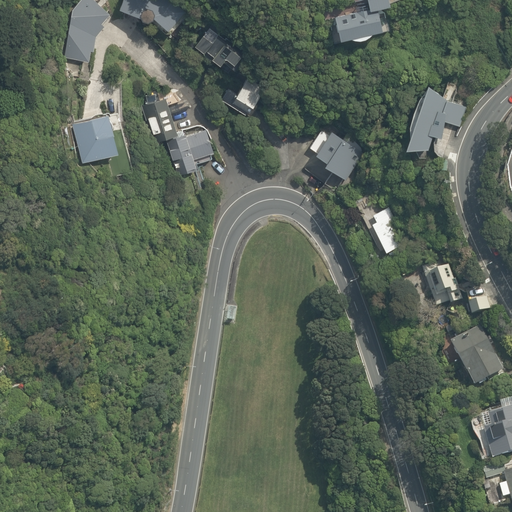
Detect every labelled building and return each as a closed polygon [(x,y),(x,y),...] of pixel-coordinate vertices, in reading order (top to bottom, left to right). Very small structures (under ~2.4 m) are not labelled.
[(80,17),(90,0),(55,0),(47,35),(74,42),(80,17)] [(123,0),(135,7),(138,2),(163,20),(175,5),(167,0),(123,0)] [(369,0),(372,9),(338,18),(347,51),(361,47),(362,48),(363,49),(364,49),(365,49),(365,50),(366,50),(367,50),(368,50),(369,50),(370,50),(371,50),(372,50),(373,49),(374,49),(375,48),(376,48),(376,47),(377,47),(377,46),(378,46),(378,45),(378,44),(379,44),(379,43),(379,42),(391,39),(385,17),(393,14),(389,0),(369,0)] [(207,35),(195,24),(186,35),(215,63),(221,56),(232,66),(243,54),(215,27),(207,35)] [(140,72),(127,76),(148,133),(157,130),(172,173),(196,165),(192,155),(207,150),(193,113),(169,122),(153,79),(144,83),(140,72)] [(221,78),(212,90),(243,113),(248,107),(255,112),(269,93),(243,75),(234,87),(221,78)] [(415,145),(411,156),(433,152),(437,141),(443,143),(449,125),(459,128),(467,105),(432,94),(430,95),(429,96),(428,97),(427,99),(425,100),(424,102),(423,103),(422,105),(421,106),(420,108),(419,109),(419,111),(418,113),(417,114),(416,116),(416,118),(415,120),(415,121),(415,123),(414,125),(414,127),(414,129),(414,130),(414,132),(414,134),(414,136),(414,138),(414,140),(414,141),(414,143),(415,145)] [(109,167),(127,169),(108,106),(62,108),(75,155),(106,155),(109,167)] [(318,162),(346,184),(361,155),(318,121),(306,145),(320,157),(318,162)] [(409,247),(388,206),(372,214),(378,226),(374,228),(388,257),(409,247)] [(440,264),(424,270),(436,302),(447,298),(451,308),(467,302),(454,270),(444,274),(440,264)] [(0,316),(20,315),(8,274),(0,274),(0,316)] [(490,296),(469,301),(474,320),(494,315),(490,296)] [(0,367),(25,367),(17,326),(0,326),(0,367)] [(485,331),(455,347),(478,390),(508,374),(485,331)] [(0,417),(24,416),(23,385),(0,386),(0,417)] [(511,408),(471,420),(487,478),(507,472),(505,463),(511,461),(511,408)] [(511,473),(505,475),(508,483),(501,485),(504,499),(511,497),(511,500),(511,473)]
